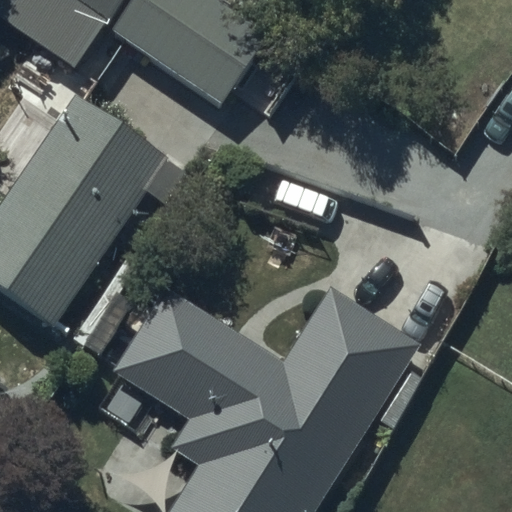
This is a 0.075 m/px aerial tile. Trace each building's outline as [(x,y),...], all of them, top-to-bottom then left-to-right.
[(68,0),(111,28),(105,38),(228,120),(286,32),(238,0),(68,0)] [(403,25),(378,3),(340,49),(365,70),(403,25)] [(405,130),(343,88),(321,120),(384,162),(405,130)] [(171,174),(78,109),(0,221),(0,304),(55,342),(171,174)] [(116,387),(186,428),(169,458),(196,474),(173,511),(325,511),(419,352),(328,293),(285,365),(169,297),(116,387)]
